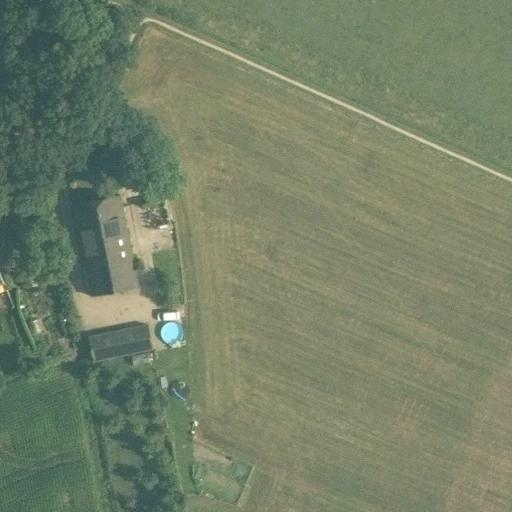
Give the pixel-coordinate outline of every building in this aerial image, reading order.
[(95,200),(114,291),(138,287),(119,195),(95,200)] [(7,197),(1,241),(17,244),(23,200),(7,197)] [(90,296),(114,291),(95,200),(72,205),(90,296)] [(0,283),(3,283),(0,275),(0,267),(1,267),(5,264),(8,262),(12,258),(0,248),(0,283)] [(123,355),(152,349),(148,325),(118,331),(123,355)] [(118,331),(89,337),(94,361),(123,355),(118,331)]
